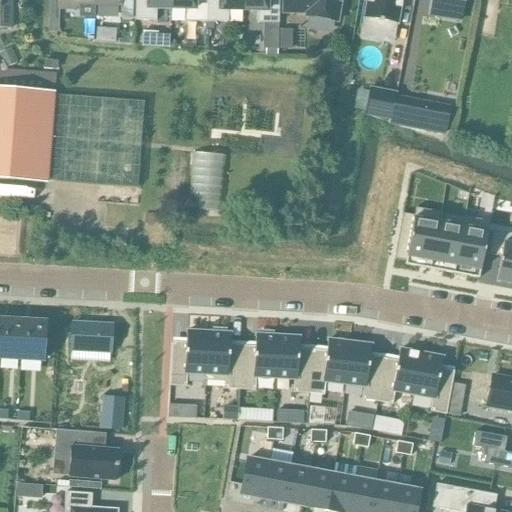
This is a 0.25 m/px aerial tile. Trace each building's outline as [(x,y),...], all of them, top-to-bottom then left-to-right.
[(0,0),(0,29),(13,30),(12,0),(0,0)] [(80,6),(94,6),(94,0),(56,0),(56,10),(80,11),(80,6)] [(121,12),(133,12),(133,0),(94,0),(94,6),(121,7),(121,12)] [(134,0),(134,21),(156,21),(156,9),(171,10),(170,0),(134,0)] [(184,22),(206,22),(206,0),(170,0),(171,10),(185,10),(184,22)] [(206,0),(206,22),(228,23),(228,11),(242,11),(242,0),(206,0)] [(257,24),(278,24),(278,0),(242,0),(242,11),(257,12),(257,24)] [(282,0),(283,13),(306,14),(305,17),(337,23),(340,0),(282,0)] [(367,0),(364,19),(396,25),(400,0),(367,0)] [(511,0),(499,0),(498,12),(511,14),(511,0)] [(80,29),(81,12),(63,11),(62,28),(80,29)] [(121,20),(133,21),(133,12),(121,12),(121,20)] [(0,71),(0,179),(47,183),(55,75),(0,71)] [(367,118),(391,123),(392,118),(396,100),(397,95),(372,90),(367,118)] [(140,109),(141,102),(113,99),(112,106),(140,109)] [(396,100),(392,118),(441,128),(445,109),(396,100)] [(224,208),(226,152),(194,151),(191,207),(224,208)] [(406,262),(405,266),(429,270),(430,270),(438,223),(440,223),(442,214),(416,209),(414,216),(413,224),(411,232),(410,239),(408,247),(407,254),(406,262)] [(140,211),(93,213),(94,224),(140,223),(140,211)] [(403,214),(401,222),(413,224),(414,216),(403,214)] [(463,227),(454,275),(479,279),(489,223),(463,218),(461,227),(463,227)] [(401,222),(400,229),(411,232),(413,224),(401,222)] [(438,223),(430,270),(454,275),(463,227),(461,227),(440,223),(438,223)] [(400,229),(399,237),(410,239),(411,232),(400,229)] [(511,235),(493,232),(489,255),(501,258),(496,283),(511,285),(511,235)] [(399,237),(397,245),(408,247),(410,239),(399,237)] [(397,245),(396,252),(407,254),(408,247),(397,245)] [(396,252),(394,260),(406,262),(407,254),(396,252)] [(0,326),(0,359),(20,360),(22,322),(0,321),(0,326)] [(22,322),(20,360),(42,362),(44,323),(22,322)] [(72,324),(70,350),(110,353),(111,327),(72,324)] [(205,376),(205,382),(225,383),(225,390),(239,391),(242,348),(229,347),(230,335),(225,335),(226,331),(212,330),(212,334),(208,334),(206,376),(205,376)] [(242,348),(239,391),(255,392),(256,379),(275,380),(277,337),(273,337),(273,333),(260,332),(259,336),(255,336),(255,348),(242,348)] [(172,344),(170,388),(186,389),(187,375),(205,376),(206,376),(208,334),(186,333),(185,345),(172,344)] [(277,337),(275,380),(294,380),(293,394),(308,394),(312,351),(298,350),(299,338),(277,337)] [(312,351),(308,394),(324,396),(325,383),(344,385),(349,343),(328,341),(326,353),(312,351)] [(349,343),(344,385),(363,388),(362,401),(377,403),(384,359),(370,358),(371,346),(349,343)] [(384,359),(377,403),(392,405),(395,393),(413,396),(421,354),(400,350),(397,362),(384,359)] [(421,354),(413,396),(432,400),(430,413),(446,416),(454,372),(440,370),(443,358),(421,354)] [(491,408),(511,411),(511,380),(497,378),(491,408)] [(103,398),(100,430),(120,432),(123,400),(103,398)] [(172,415),(200,416),(200,404),(173,403),(172,415)] [(241,408),(241,419),(274,420),(274,408),(241,408)] [(305,423),(305,411),(278,409),(277,421),(305,423)] [(347,425),(374,429),(376,414),(349,410),(347,425)] [(16,421),(29,422),(29,414),(17,413),(16,421)] [(115,482),(117,451),(118,445),(106,444),(107,431),(57,427),(54,461),(68,462),(67,478),(115,482)] [(267,429),(266,441),(274,441),(275,429),(267,429)] [(275,429),(274,441),(282,441),(283,429),(275,429)] [(311,431),(310,443),(318,443),(318,431),(311,431)] [(318,431),(318,443),(325,444),(326,432),(318,431)] [(486,450),(483,465),(511,469),(511,454),(504,453),(507,438),(475,432),(472,447),(486,450)] [(354,434),(352,446),(360,448),(362,436),(354,434)] [(362,436),(360,448),(368,449),(370,437),(362,436)] [(397,442),(395,454),(402,456),(405,444),(397,442)] [(405,444),(402,456),(410,457),(412,445),(405,444)] [(247,460),(240,496),(262,500),(269,464),(247,460)] [(269,464),(262,500),(283,504),(290,468),(269,464)] [(290,468),(283,504),(305,508),(312,472),(290,468)] [(312,472),(305,508),(325,511),(326,511),(333,476),(312,472)] [(333,476),(326,511),(348,511),(354,480),(333,476)] [(354,480),(348,511),(370,511),(375,484),(354,480)] [(434,483),(430,506),(459,511),(504,511),(491,509),(494,494),(450,486),(434,483)] [(375,484),(370,511),(392,511),(397,488),(375,484)] [(18,485),(17,497),(25,498),(26,486),(18,485)] [(397,488),(392,511),(414,511),(419,492),(397,488)] [(115,511),(116,511),(90,510),(91,494),(65,492),(64,509),(69,510),(69,511),(115,511)]
